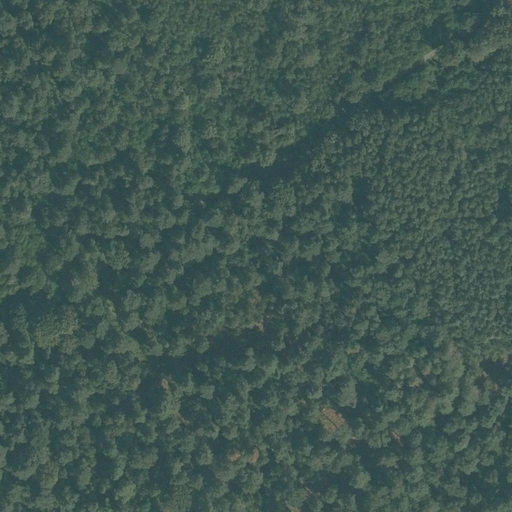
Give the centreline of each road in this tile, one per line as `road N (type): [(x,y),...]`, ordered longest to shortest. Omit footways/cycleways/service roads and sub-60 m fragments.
road 1 (track): [(511,2),(93,271)]
road 2 (track): [(202,201),(366,451),(297,495)]
road 3 (track): [(93,271),(253,511)]
